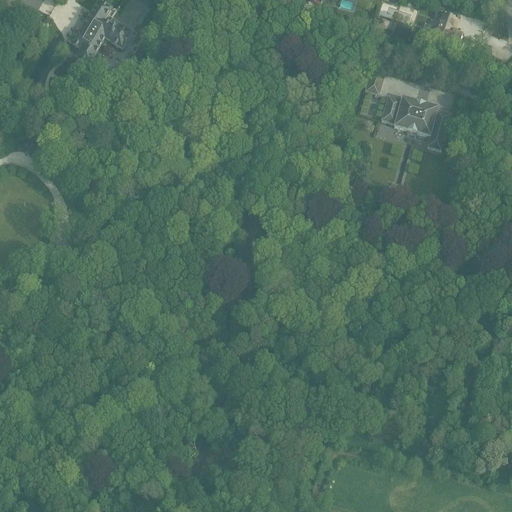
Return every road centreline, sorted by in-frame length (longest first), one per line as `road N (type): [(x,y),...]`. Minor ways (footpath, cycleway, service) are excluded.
road 1 (residential): [(245,189),(146,204),(0,341)]
road 2 (unclassified): [(511,267),(245,189)]
road 3 (residential): [(259,0),(245,189)]
road 4 (unknown): [(67,275),(43,176),(23,163),(0,163)]
